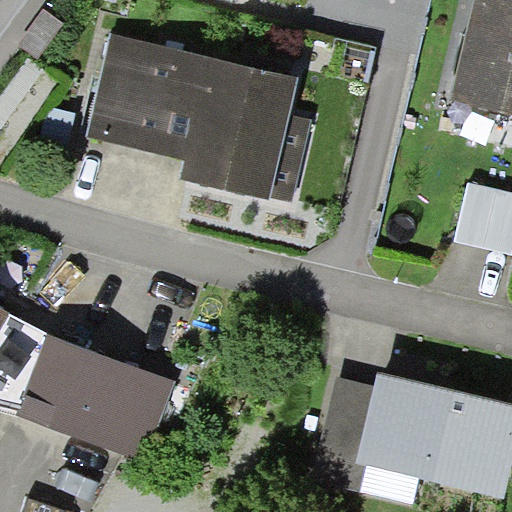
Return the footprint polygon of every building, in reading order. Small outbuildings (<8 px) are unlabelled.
[(511,0),(492,0),(471,101),(511,109),(511,0)] [(116,44),(99,144),(201,162),(198,183),(299,201),(312,128),(286,124),(295,75),(116,44)] [(511,195),(465,182),(449,237),(502,252),(511,217),(511,195)] [(44,335),(17,412),(138,454),(165,376),(44,335)] [(376,382),(360,453),(495,484),(511,411),(511,399),(380,368),(376,382)] [(360,453),(376,382),(337,373),(313,475),(352,485),(360,453)]
